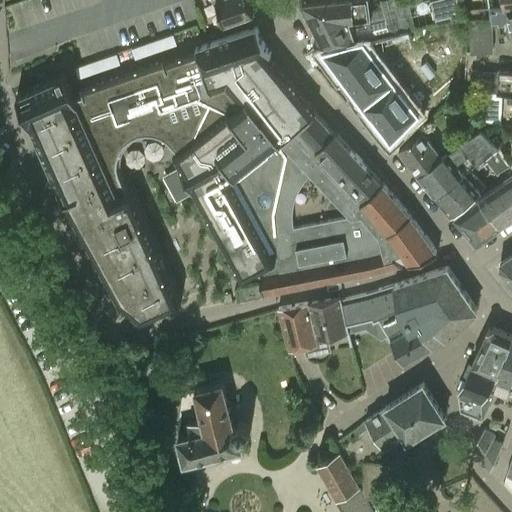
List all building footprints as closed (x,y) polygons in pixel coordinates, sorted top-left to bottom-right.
[(210,0),(212,4),(216,2),(225,27),(254,16),(247,0),(210,0)] [(380,0),(382,7),(370,10),(369,0),(324,0),(301,2),(324,50),(323,50),(324,52),(384,37),(416,27),(408,0),(380,0)] [(465,17),(463,0),(431,0),(437,22),(461,17),(465,17)] [(511,31),(511,6),(505,6),(488,8),(489,21),(489,24),(494,24),(501,23),(503,34),(511,31)] [(418,73),(402,48),(414,44),(464,31),(461,17),(437,22),(427,24),(416,27),(384,37),(324,52),(365,104),(392,139),(418,113),(431,97),(422,87),(408,100),(399,88),(418,73)] [(494,52),(494,24),(489,24),(489,21),(485,21),(485,18),(470,17),(471,52),(494,52)] [(272,53),(257,27),(165,59),(164,56),(122,71),(81,85),(84,94),(76,96),(66,73),(17,95),(64,199),(66,200),(120,299),(143,318),(182,301),(132,188),(127,190),(124,182),(121,175),(118,167),(118,158),(121,149),(126,142),(133,136),(141,133),(150,132),(166,138),(173,144),(178,150),(174,154),(194,193),(242,279),(244,286),(260,283),(263,293),(375,272),(404,265),(403,262),(409,260),(410,262),(440,251),(413,213),(384,179),(337,128),(336,129),(317,108),(317,107),(294,83),(269,54),(272,53)] [(511,71),(498,70),(498,71),(471,69),(469,91),(484,92),(484,98),(511,101),(511,71)] [(511,101),(484,98),(481,121),(501,123),(502,114),(511,114),(511,101)] [(399,148),(418,174),(443,155),(424,129),(399,148)] [(418,174),(434,195),(465,172),(473,165),(477,169),(488,161),(497,173),(502,183),(511,176),(511,170),(510,165),(499,147),(481,131),(463,143),(453,150),(449,153),(448,152),(443,155),(418,174)] [(455,132),(446,140),(453,150),(463,143),(455,132)] [(481,190),(465,172),(434,195),(452,214),(481,190)] [(511,176),(502,183),(498,186),(511,203),(511,176)] [(503,226),(511,219),(511,203),(498,186),(479,199),(503,226)] [(503,226),(479,199),(455,217),(478,244),(503,226)] [(511,253),(500,262),(500,268),(511,282),(511,253)] [(479,310),(449,265),(367,293),(341,298),(346,324),(374,317),(375,320),(382,324),(404,362),(447,337),(479,310)] [(240,301),(263,296),(263,293),(260,283),(244,286),(237,288),(240,301)] [(317,338),(348,332),(346,324),(341,298),(340,295),(310,302),(317,338)] [(318,344),(317,338),(310,302),(279,308),(288,351),(318,344)] [(487,330),(473,363),(493,373),(495,368),(509,334),(506,333),(496,328),(496,327),(487,330)] [(481,402),(477,416),(483,418),(501,389),(511,392),(511,334),(509,334),(495,368),(493,373),(491,379),(489,383),(481,402)] [(473,363),(459,393),(461,410),(477,416),(481,402),(489,383),(491,379),(493,373),(473,363)] [(424,382),(365,420),(385,451),(406,438),(408,442),(446,417),(424,382)] [(191,422),(194,434),(179,437),(185,461),(243,448),(241,438),(246,438),(251,433),(251,426),(246,421),(240,421),(234,426),(234,427),(233,428),(223,383),(197,389),(204,419),(191,422)] [(492,470),(503,443),(494,437),(495,434),(486,429),(474,447),(491,470),(492,470)] [(340,453),(316,467),(336,501),(338,500),(342,511),(366,511),(370,510),(359,488),(360,488),(340,453)] [(362,465),(361,486),(368,499),(387,497),(386,465),(362,465)]
